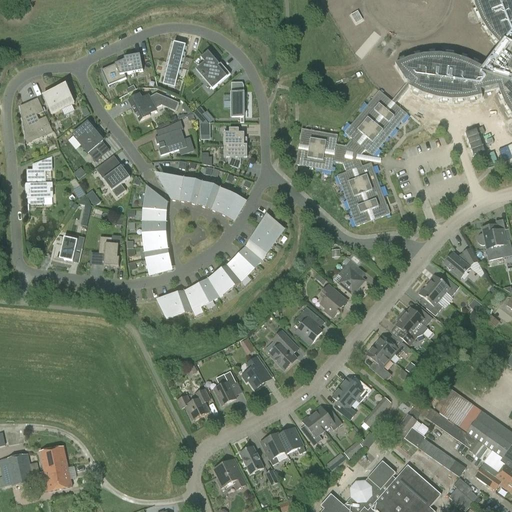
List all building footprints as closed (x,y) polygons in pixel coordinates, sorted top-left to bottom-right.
[(511,0),(473,0),(475,9),(481,23),(489,35),(500,46),(500,47),(483,70),(482,70),(468,63),(454,58),(439,56),(424,57),(410,60),(395,66),(406,84),(407,83),(407,84),(392,102),(395,104),(409,88),(409,89),(423,96),(437,101),(452,103),(467,102),(482,98),(481,92),(498,88),(499,92),(505,106),(511,117),(511,0)] [(362,21),(358,12),(351,16),(356,25),(362,21)] [(477,42),(477,25),(458,25),(458,42),(477,42)] [(174,44),(165,81),(177,84),(186,47),(174,44)] [(208,53),(201,60),(205,64),(196,71),(213,91),(230,76),(221,65),(219,66),(208,53)] [(125,76),(143,72),(140,56),(124,59),(125,62),(101,72),(108,87),(126,80),(125,76)] [(66,87),(43,97),(51,115),(74,105),(66,87)] [(303,130),(300,148),(297,165),(333,172),(334,162),(344,164),(347,173),(338,176),(357,227),(391,215),(372,164),(363,167),(361,161),(362,160),(363,157),(361,156),(366,151),(373,157),(408,115),(395,104),(392,102),(380,92),(345,134),(353,140),(347,147),(337,146),(339,136),(303,130)] [(230,94),(231,120),(245,120),(244,94),(230,94)] [(157,95),(149,98),(148,97),(131,106),(140,122),(150,117),(149,115),(157,112),(156,110),(162,107),(175,113),(179,104),(157,95)] [(39,121),(36,116),(44,112),(39,103),(30,108),(28,104),(20,108),(26,140),(37,135),(40,139),(53,133),(46,118),(39,121)] [(201,136),(209,136),(208,111),(194,112),(194,121),(201,121),(201,136)] [(155,139),(160,157),(187,149),(181,131),(183,131),(180,123),(166,129),(168,135),(155,139)] [(87,124),(73,136),(96,163),(101,159),(94,151),(103,144),(87,124)] [(225,136),(225,147),(247,147),(247,140),(244,140),(244,136),(238,135),(238,130),(230,130),(230,136),(225,136)] [(246,159),(247,147),(225,147),(224,159),(229,159),(229,167),(238,170),(240,165),(241,165),(241,159),(246,159)] [(202,153),(202,166),(211,166),(212,154),(202,153)] [(96,171),(112,193),(117,199),(126,192),(121,186),(130,179),(114,157),(96,171)] [(44,171),(27,171),(28,206),(44,205),(44,198),(52,198),(52,185),(45,186),(45,172),(52,171),(52,159),(43,162),(43,163),(44,163),(44,171)] [(82,169),(75,174),(79,179),(86,174),(82,169)] [(172,202),(180,202),(183,182),(159,179),(172,202)] [(195,185),(183,182),(180,202),(191,205),(195,185)] [(202,186),(195,185),(191,205),(196,206),(201,207),(207,188),(202,186)] [(79,199),(85,196),(80,187),(75,190),(79,199)] [(219,192),(214,190),(207,188),(201,207),(207,209),(212,211),(219,192)] [(148,190),(145,212),(165,214),(167,205),(148,190)] [(95,208),(102,203),(94,191),(87,196),(95,208)] [(220,192),(219,192),(212,211),(221,215),(230,197),(220,192)] [(244,204),(236,200),(230,197),(221,215),(227,218),(234,222),(244,204)] [(165,225),(165,214),(145,212),(144,224),(165,225)] [(282,232),(267,218),(256,236),(272,247),(282,232)] [(165,236),(165,225),(144,224),(144,237),(165,236)] [(483,247),(485,247),(489,262),(502,259),(499,244),(506,242),(504,231),(498,232),(497,226),(482,230),(484,235),(480,236),(478,238),(477,241),(477,244),(480,246),(483,247)] [(166,246),(165,236),(144,237),(145,249),(166,246)] [(251,244),(247,250),(261,262),(266,256),(272,247),(256,236),(251,244)] [(64,240),(60,261),(73,263),(76,249),(82,251),(84,240),(77,238),(77,242),(64,240)] [(100,238),(99,255),(105,256),(104,267),(119,268),(120,259),(118,259),(119,246),(112,246),(112,239),(100,238)] [(168,257),(167,252),(166,246),(145,249),(147,261),(168,257)] [(261,262),(247,250),(240,257),(235,262),(248,275),(254,270),(261,262)] [(463,254),(457,258),(453,254),(445,265),(447,267),(450,271),(451,270),(462,279),(470,269),(467,266),(470,265),(471,267),(478,263),(470,250),(463,254)] [(150,274),(170,269),(168,257),(147,261),(150,274)] [(228,268),(223,273),(234,288),(240,283),(248,275),(235,262),(228,268)] [(350,262),(335,280),(353,295),(365,281),(353,272),(357,268),(350,262)] [(219,298),(234,288),(223,273),(209,282),(219,298)] [(432,284),(429,287),(442,299),(446,294),(451,298),(459,290),(450,282),(446,286),(435,276),(430,282),(432,284)] [(323,286),(326,283),(320,278),(317,281),(323,286)] [(209,282),(200,288),(194,290),(202,307),(209,304),(219,298),(209,282)] [(339,314),(338,313),(344,306),(334,298),(338,293),(329,286),(321,295),(326,299),(320,305),(326,310),(324,311),(333,319),(334,317),(336,318),(339,314)] [(424,289),(419,295),(430,305),(426,310),(435,318),(443,308),(438,303),(442,299),(429,287),(426,291),(424,289)] [(202,307),(194,290),(185,294),(179,297),(185,314),(192,312),(202,307)] [(185,314),(179,297),(159,302),(168,320),(185,314)] [(296,333),(311,346),(322,332),(317,328),(319,326),(314,323),(319,318),(307,308),(296,320),(303,325),(296,333)] [(405,312),(401,316),(417,329),(416,330),(423,336),(428,330),(425,328),(432,320),(423,313),(420,317),(411,309),(407,314),(405,312)] [(417,329),(401,316),(397,321),(400,322),(396,327),(405,334),(401,339),(410,347),(416,339),(423,336),(416,330),(417,329)] [(270,356),(285,371),(297,360),(287,349),(293,343),(282,332),(274,341),(279,347),(270,356)] [(383,338),(375,347),(391,360),(394,355),(398,358),(403,352),(407,355),(411,351),(402,343),(397,349),(383,338)] [(248,357),(255,352),(247,341),(240,346),(248,357)] [(375,347),(367,356),(382,369),(377,375),(386,383),(392,376),(383,368),(391,360),(375,347)] [(245,376),(256,391),(266,384),(259,373),(265,369),(258,358),(248,365),(252,371),(245,376)] [(215,391),(224,407),(238,400),(231,387),(237,384),(232,373),(217,380),(221,388),(215,391)] [(348,379),(340,389),(355,402),(359,397),(363,400),(370,391),(361,384),(358,387),(348,379)] [(355,402),(340,389),(333,398),(345,408),(341,413),(350,421),(356,414),(350,409),(355,402)] [(199,401),(192,405),(188,398),(179,402),(183,410),(187,408),(194,422),(211,414),(206,405),(212,402),(206,391),(196,396),(199,401)] [(408,403),(415,407),(419,401),(413,397),(412,397),(410,400),(408,403)] [(412,410),(420,416),(423,418),(470,451),(477,439),(468,432),(429,405),(420,399),(419,401),(415,407),(412,410)] [(317,414),(313,417),(325,432),(331,427),(334,431),(342,425),(335,416),(331,419),(322,407),(316,412),(317,414)] [(511,434),(481,413),(468,432),(477,439),(511,463),(511,449),(511,448),(511,446),(511,434)] [(378,419),(371,414),(363,424),(369,429),(378,419)] [(308,418),(302,422),(312,434),(306,439),(313,448),(323,440),(320,436),(325,432),(313,417),(310,420),(308,418)] [(395,434),(403,440),(412,428),(416,423),(407,417),(395,434)] [(403,440),(418,450),(424,441),(426,438),(416,431),(412,428),(403,440)] [(290,432),(280,437),(287,453),(288,455),(298,450),(301,455),(307,452),(300,439),(294,441),(290,432)] [(372,434),(361,446),(367,452),(378,440),(372,434)] [(268,440),(272,450),(267,452),(274,466),(280,463),(277,458),(287,453),(280,437),(279,435),(268,440)] [(485,464),(484,466),(497,475),(503,466),(511,471),(511,463),(477,439),(470,451),(468,453),(485,464)] [(466,470),(424,441),(418,450),(459,479),(466,470)] [(43,473),(67,467),(63,447),(39,453),(43,473)] [(241,454),(252,476),(266,469),(255,447),(241,454)] [(37,464),(29,466),(27,455),(0,461),(0,469),(4,488),(11,486),(12,488),(33,483),(32,476),(40,474),(37,464)] [(331,471),(347,462),(343,455),(327,464),(331,471)] [(234,483),(238,491),(248,486),(242,475),(237,478),(230,463),(215,471),(220,480),(218,481),(222,489),(234,483)] [(356,483),(353,486),(350,490),(350,499),(351,499),(344,507),(331,495),(321,507),(324,510),(322,511),(432,511),(430,509),(441,496),(408,467),(396,480),(393,478),(396,474),(382,463),(365,482),(356,483)] [(484,466),(475,478),(495,492),(501,484),(511,491),(511,471),(503,466),(497,475),(484,466)] [(72,488),(67,467),(43,473),(48,494),(72,488)] [(273,471),(265,475),(272,489),(280,485),(278,481),(281,475),(275,473),(274,473),(273,471)] [(453,487),(456,489),(473,504),(477,507),(481,501),(472,493),(473,491),(459,480),(453,487)] [(465,511),(473,504),(456,489),(449,498),(464,511),(465,511)] [(279,506),(280,511),(290,511),(295,510),(292,501),(279,506)]
